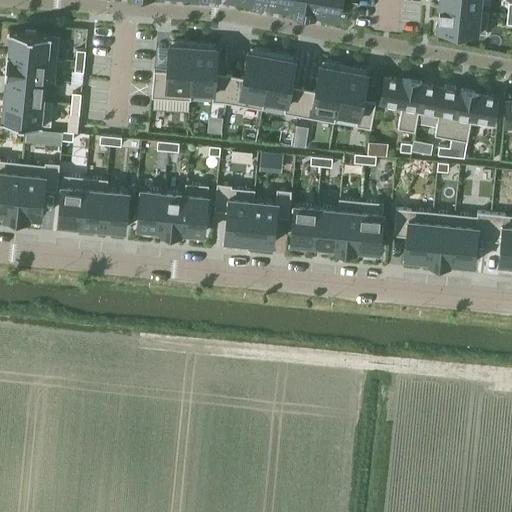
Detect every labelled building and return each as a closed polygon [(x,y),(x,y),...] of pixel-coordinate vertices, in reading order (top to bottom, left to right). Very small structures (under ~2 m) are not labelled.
[(293,0),(292,8),(313,12),(315,0),(293,0)] [(315,0),(313,12),(314,12),(314,11),(335,14),(335,15),(337,15),(339,0),(315,0)] [(439,0),(439,5),(488,10),(488,9),(479,8),(479,0),(439,0)] [(439,5),(437,27),(476,31),(486,32),(488,10),(439,5)] [(6,51),(6,52),(57,57),(59,33),(35,31),(35,29),(24,28),(24,30),(9,28),(8,30),(10,30),(8,51),(6,51)] [(153,68),(151,95),(152,96),(189,98),(193,40),(190,40),(190,41),(176,40),(175,43),(170,43),(170,42),(168,42),(167,69),(153,68)] [(193,40),(189,98),(190,98),(190,89),(212,90),(211,100),(225,101),(229,73),(215,72),(216,46),(215,45),(215,46),(209,46),(210,42),(195,41),(193,40)] [(229,73),(225,101),(261,107),(271,50),(269,50),(255,47),(254,51),(249,50),(247,49),(242,76),(229,73)] [(75,59),(84,60),(85,49),(76,48),(75,59)] [(271,50),(261,107),(262,107),(264,98),(285,102),(283,111),(297,113),(302,87),(290,84),(294,58),(293,58),(287,57),(288,54),(274,51),(271,50)] [(6,52),(4,73),(55,78),(57,57),(6,52)] [(83,70),(84,60),(75,59),(74,69),(83,70)] [(302,87),(297,113),(333,120),(343,63),(341,63),(327,60),(326,64),(321,63),(319,62),(314,89),(302,87)] [(343,63),(333,120),(334,120),(336,111),(357,115),(355,124),(370,127),(375,100),(362,97),(366,71),(365,71),(364,71),(359,70),(360,67),(346,64),(343,63)] [(5,75),(3,95),(52,100),(52,99),(43,98),(45,79),(54,79),(55,78),(4,73),(4,75),(5,75)] [(384,74),(379,99),(401,103),(397,127),(413,130),(414,130),(418,111),(419,106),(417,106),(422,81),(421,81),(401,77),(401,78),(384,74)] [(422,81),(417,106),(419,106),(418,111),(437,114),(434,133),(450,136),(459,88),(455,87),(455,86),(444,84),(443,85),(422,81)] [(459,88),(450,136),(466,139),(470,120),(492,124),(497,95),(480,92),(480,91),(460,88),(459,88)] [(72,91),(70,102),(79,103),(80,92),(72,91)] [(0,116),(0,118),(50,124),(52,100),(3,95),(1,117),(0,116)] [(78,113),(79,103),(70,102),(69,112),(78,113)] [(73,130),(62,129),(61,138),(72,139),(73,130)] [(110,134),(100,133),(99,142),(109,143),(110,134)] [(121,135),(110,134),(109,143),(120,144),(121,135)] [(294,137),(293,143),(304,145),(306,139),(294,137)] [(157,139),(156,148),(167,149),(168,140),(157,139)] [(413,139),(411,148),(418,150),(420,140),(413,139)] [(178,141),(168,140),(167,149),(177,150),(178,141)] [(400,140),(399,149),(410,150),(411,142),(400,140)] [(209,144),(208,153),(219,154),(220,145),(209,144)] [(437,153),(448,154),(448,145),(438,144),(437,153)] [(459,146),(448,145),(448,154),(458,155),(459,146)] [(260,151),(259,164),(269,165),(270,153),(260,151)] [(354,152),(353,160),(364,161),(365,153),(354,152)] [(374,163),(375,154),(366,153),(365,153),(364,161),(374,163)] [(309,163),(320,164),(321,155),(310,154),(309,163)] [(320,164),(331,165),(332,156),(321,155),(320,164)] [(0,211),(2,212),(2,213),(16,215),(21,160),(0,157),(0,211)] [(21,160),(16,215),(30,216),(30,215),(40,216),(43,187),(56,188),(59,161),(44,160),(44,162),(21,160)] [(437,160),(436,169),(447,170),(448,161),(437,160)] [(62,172),(57,221),(80,224),(85,175),(62,172)] [(85,175),(80,224),(101,226),(106,177),(85,175)] [(106,177),(101,226),(124,228),(125,215),(133,216),(135,199),(127,198),(128,188),(106,186),(107,177),(106,177)] [(163,188),(159,229),(180,231),(185,180),(184,180),(183,190),(163,188)] [(185,180),(180,231),(181,231),(181,230),(203,232),(208,183),(185,180)] [(216,181),(213,208),(227,209),(224,238),(229,239),(228,241),(244,243),(244,240),(248,240),(253,187),(231,185),(231,182),(216,181)] [(140,186),(136,225),(158,227),(158,229),(159,229),(163,188),(140,186)] [(253,187),(248,240),(251,241),(251,243),(267,245),(267,242),(272,243),(274,214),(288,215),(291,188),(276,187),(275,199),(253,197),(254,187),(253,187)] [(316,203),(312,243),(333,245),(333,246),(334,246),(339,196),(338,196),(337,205),(316,203)] [(339,196),(334,246),(355,248),(360,198),(339,196)] [(360,198),(355,248),(356,248),(356,247),(378,249),(383,200),(360,198)] [(294,201),(290,241),(312,243),(316,203),(294,201)] [(395,205),(392,233),(406,234),(404,256),(426,258),(426,259),(427,260),(432,209),(395,205)] [(432,209),(427,260),(449,262),(454,211),(432,209)] [(454,211),(449,262),(450,262),(450,261),(472,263),(475,237),(488,238),(490,211),(476,209),(476,213),(454,211)] [(511,213),(490,211),(488,238),(500,240),(498,261),(511,262),(511,213)]
